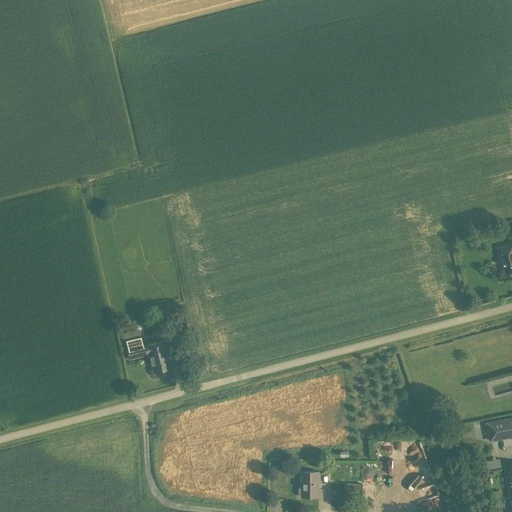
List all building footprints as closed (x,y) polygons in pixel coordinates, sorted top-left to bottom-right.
[(501,262),(505,276),(511,273),(511,244),(496,248),(500,263),(501,262)] [(171,368),(165,340),(146,345),(146,344),(143,345),(141,337),(126,340),(128,349),(126,349),(128,360),(149,355),(153,373),(171,368)] [(511,417),(487,423),(490,441),(511,436),(511,417)] [(301,497),(318,497),(318,472),(301,472),(301,497)] [(362,498),(362,483),(344,483),(344,498),(362,498)]
